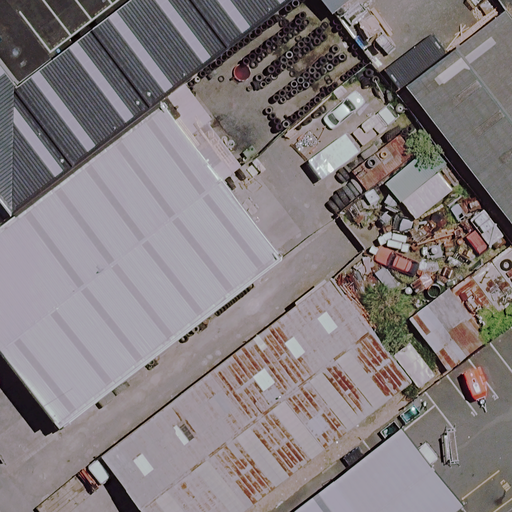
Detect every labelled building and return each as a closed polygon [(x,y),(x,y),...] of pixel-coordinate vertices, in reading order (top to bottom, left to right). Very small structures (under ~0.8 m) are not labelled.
[(0,211),(126,111),(215,39),(183,0),(22,0),(0,18),(0,211)] [(308,0),(316,10),(328,0),(308,0)] [(511,73),(466,15),(374,86),(511,261),(511,73)] [(252,267),(127,125),(0,217),(0,395),(36,440),(252,267)] [(226,511),(386,385),(305,285),(74,470),(107,511),(226,511)] [(328,511),(308,486),(276,511),(328,511)]
